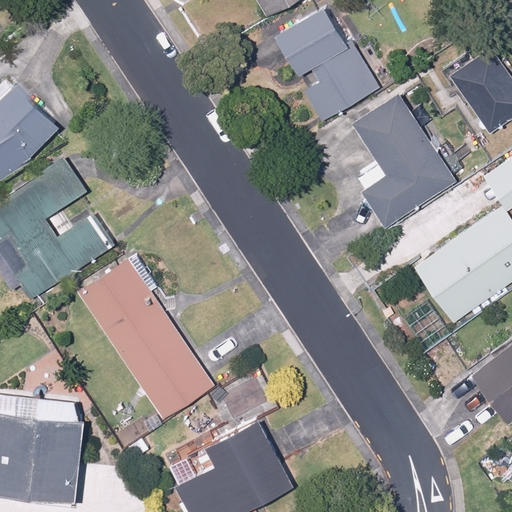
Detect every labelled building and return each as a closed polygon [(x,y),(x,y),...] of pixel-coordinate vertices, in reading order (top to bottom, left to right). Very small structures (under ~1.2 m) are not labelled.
[(265,0),(272,11),(292,0),(265,0)] [(337,0),(334,0),(286,29),(285,30),(311,73),(307,75),(331,114),(385,81),(337,0)] [(511,116),(511,63),(496,42),(455,72),(496,128),(511,116)] [(0,95),(0,174),(27,158),(67,119),(22,73),(0,95)] [(361,110),(366,118),(394,166),(370,180),(394,222),(467,179),(410,82),(361,110)] [(72,146),(0,195),(0,236),(11,230),(28,260),(16,267),(34,297),(122,245),(101,209),(66,230),(55,211),(96,186),(72,146)] [(511,155),(488,172),(506,199),(421,256),(462,317),(511,283),(511,155)] [(135,249),(79,288),(167,417),(223,379),(135,249)] [(511,341),(481,364),(511,406),(511,341)] [(92,391),(0,381),(0,483),(35,488),(34,496),(77,500),(78,493),(88,494),(98,405),(91,404),(92,391)] [(202,468),(192,449),(173,459),(200,511),(237,511),(303,478),(268,411),(216,439),(224,456),(202,468)]
